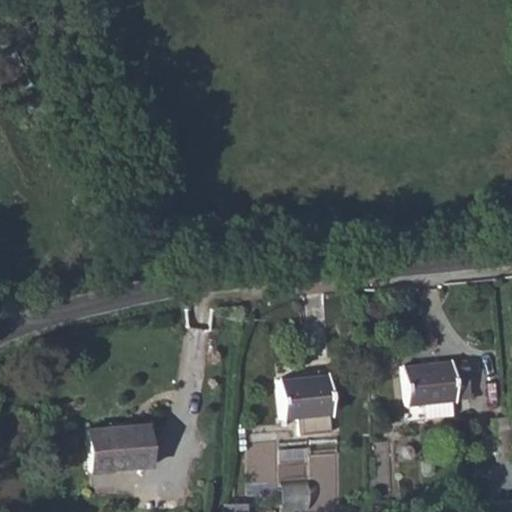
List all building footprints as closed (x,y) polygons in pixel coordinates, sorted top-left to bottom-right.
[(444,362),(395,366),(398,407),(446,403),(446,401),(464,399),(460,362),(444,363),(444,362)] [(320,375),(271,379),(274,420),(292,419),(293,432),(325,430),(320,375)] [(505,460),(501,418),(487,420),(491,461),(505,460)] [(140,422),(81,427),(84,470),(143,465),(140,422)] [(283,485),(283,507),(309,507),(310,485),(283,485)]
